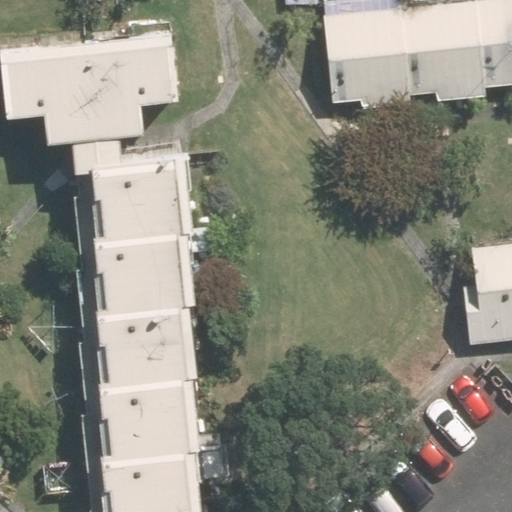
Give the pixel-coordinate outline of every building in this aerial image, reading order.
[(474,0),(414,0),(400,2),(411,94),(484,86),(474,0)] [(511,0),(474,0),(484,86),(511,82),(511,0)] [(400,2),(327,10),(337,102),(411,94),(400,2)] [(86,158),(122,153),(121,140),(119,123),(142,121),(139,90),(172,86),(165,22),(0,39),(0,44),(7,106),(42,103),(45,132),(70,130),(73,159),(86,158)] [(95,229),(172,222),(178,220),(171,148),(122,153),(86,158),(94,225),(95,229)] [(97,305),(177,296),(179,296),(172,222),(95,229),(94,225),(88,225),(96,296),(97,305)] [(511,236),(469,242),(480,332),(511,328),(511,236)] [(184,370),(177,296),(97,305),(96,296),(90,297),(99,379),(176,371),(178,371),(184,370)] [(106,451),(185,443),(178,371),(176,371),(99,379),(105,442),(106,451)] [(106,451),(105,442),(98,444),(105,511),(169,511),(192,509),(185,443),(106,451)]
